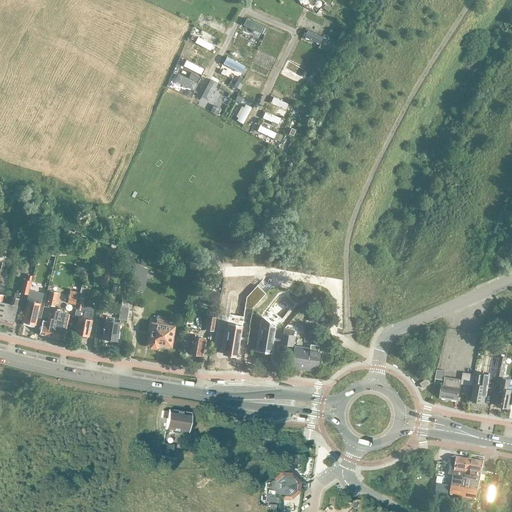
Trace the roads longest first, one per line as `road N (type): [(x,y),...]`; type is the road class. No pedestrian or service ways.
road 1 (primary): [(204,396),(0,357)]
road 2 (primary): [(339,402),(204,396)]
road 3 (primary): [(204,396),(337,418)]
